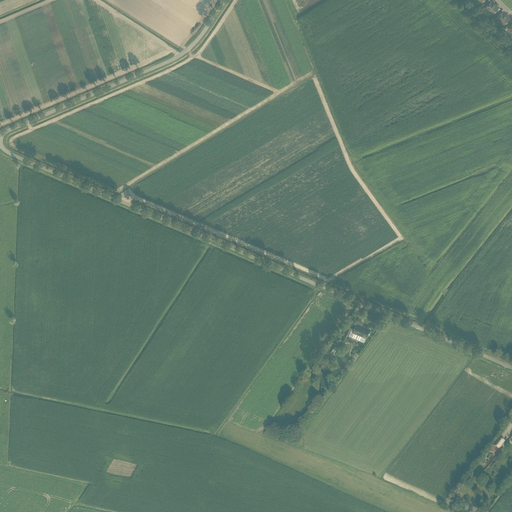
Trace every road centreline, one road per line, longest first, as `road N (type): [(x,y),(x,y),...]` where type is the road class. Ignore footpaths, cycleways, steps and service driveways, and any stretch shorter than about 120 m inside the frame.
road 1 (unclassified): [(511,367),(0,144)]
road 2 (unclassified): [(0,132),(177,55),(223,0)]
road 3 (track): [(351,163),(287,0)]
